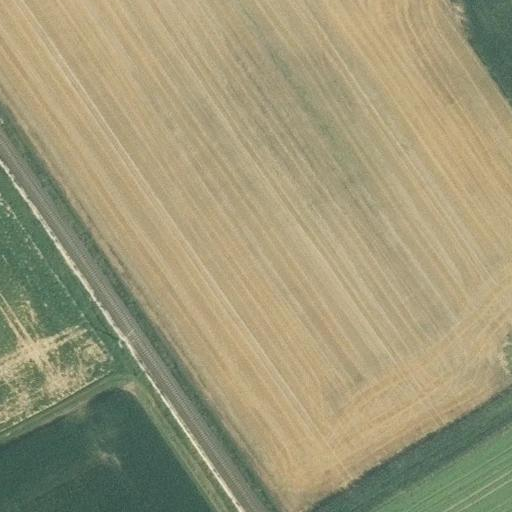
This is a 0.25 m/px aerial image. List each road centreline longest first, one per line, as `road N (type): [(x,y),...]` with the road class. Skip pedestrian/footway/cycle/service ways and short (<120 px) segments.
road 1 (track): [(224,511),(0,185)]
road 2 (track): [(132,377),(0,446)]
